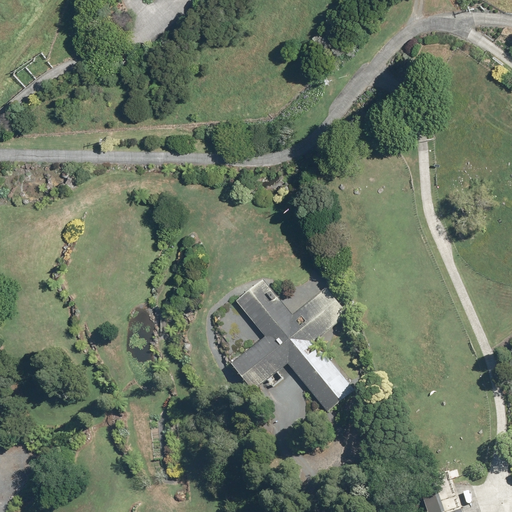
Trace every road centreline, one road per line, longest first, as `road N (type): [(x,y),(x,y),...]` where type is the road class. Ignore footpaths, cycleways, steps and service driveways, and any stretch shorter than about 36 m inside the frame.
road 1 (unclassified): [(0,155),(237,160),(281,148),(315,128),(412,28)]
road 2 (unknown): [(0,102),(41,69),(111,37),(154,0)]
